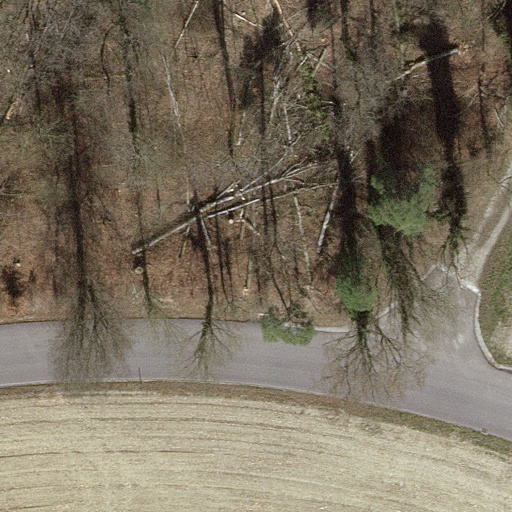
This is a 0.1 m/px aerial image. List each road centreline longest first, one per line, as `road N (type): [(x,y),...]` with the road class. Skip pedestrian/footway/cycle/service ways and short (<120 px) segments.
road 1 (unclassified): [(511,403),(407,371),(277,352),(139,345),(0,352)]
road 2 (track): [(407,371),(511,196)]
